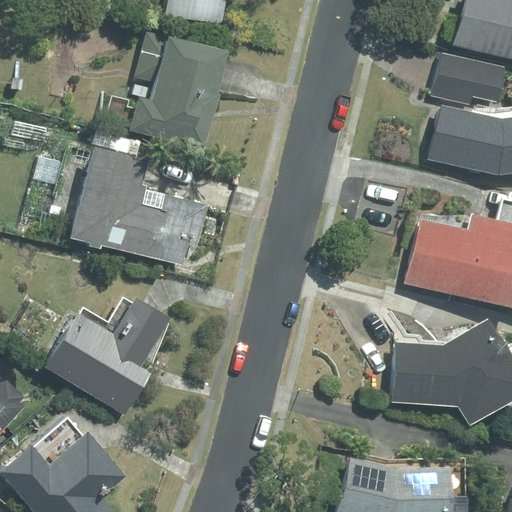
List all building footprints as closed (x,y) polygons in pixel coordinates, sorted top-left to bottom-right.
[(162,0),(162,17),(216,20),(216,0),(162,0)] [(511,0),(456,0),(446,44),(511,58),(511,0)] [(199,146),(219,47),(143,32),(134,77),(146,80),(142,99),(130,97),(123,130),(199,146)] [(498,66),(438,52),(428,95),(465,103),(467,95),(490,101),(498,66)] [(423,158),(490,173),(511,169),(511,115),(495,118),(435,105),(423,158)] [(85,147),(63,235),(179,263),(184,243),(191,244),(201,203),(157,192),(153,209),(133,204),(138,185),(133,184),(139,160),(85,147)] [(414,218),(400,282),(504,305),(505,300),(511,301),(511,273),(511,267),(511,223),(462,212),(459,228),(414,218)] [(67,311),(36,365),(119,413),(143,371),(134,366),(162,318),(126,297),(105,332),(67,311)] [(434,343),(390,340),(387,401),(446,404),(458,423),(511,389),(511,373),(476,316),(434,343)] [(0,426),(24,400),(0,379),(0,378),(0,426)] [(22,442),(0,461),(0,480),(28,511),(109,511),(95,496),(119,476),(78,430),(40,463),(22,442)] [(345,456),(331,511),(437,511),(436,465),(385,466),(345,456)] [(511,511),(511,477),(503,511),(511,511)]
